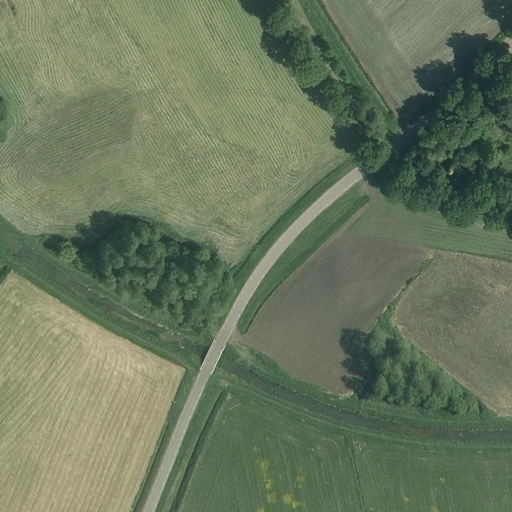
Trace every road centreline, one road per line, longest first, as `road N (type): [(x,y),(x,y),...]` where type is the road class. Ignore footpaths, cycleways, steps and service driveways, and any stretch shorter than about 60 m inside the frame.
road 1 (tertiary): [(146,511),(218,346),(284,242),(511,40)]
road 2 (track): [(0,220),(105,295),(222,339),(244,361),(324,395),(427,423),(511,419)]
road 3 (track): [(511,443),(422,449),(337,428),(204,376),(0,261)]
road 4 (track): [(391,148),(343,86),(294,0)]
